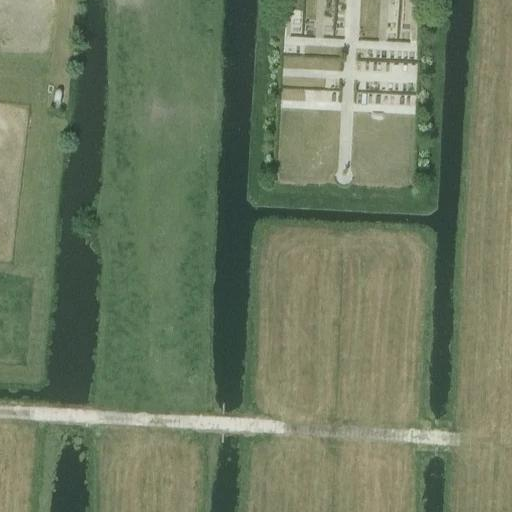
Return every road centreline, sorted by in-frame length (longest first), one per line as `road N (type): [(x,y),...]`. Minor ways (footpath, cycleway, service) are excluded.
road 1 (track): [(455,436),(0,414)]
road 2 (track): [(129,420),(153,0)]
